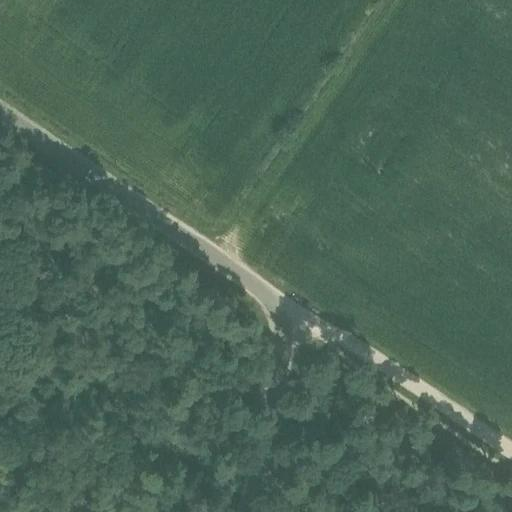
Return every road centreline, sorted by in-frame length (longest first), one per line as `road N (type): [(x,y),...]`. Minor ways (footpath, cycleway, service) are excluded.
road 1 (unclassified): [(250,511),(289,306),(0,111)]
road 2 (track): [(511,455),(289,306)]
